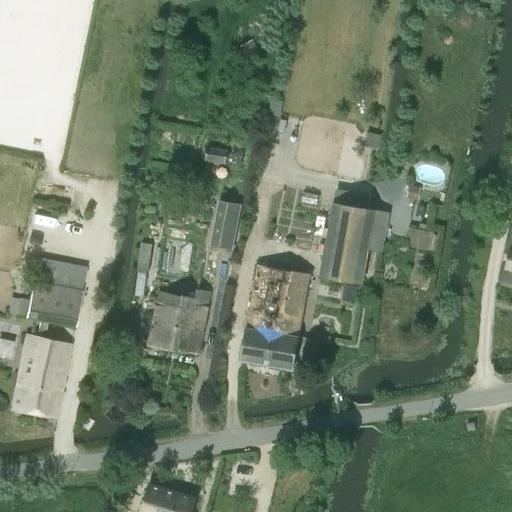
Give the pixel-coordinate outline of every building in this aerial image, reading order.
[(253,40),(240,47),(246,59),(259,52),(253,40)] [(279,117),(282,102),(271,100),(268,115),(279,117)] [(226,164),(229,152),(208,149),(206,160),(226,164)] [(407,197),(417,199),(419,188),(409,186),(407,197)] [(211,245),(232,249),(240,205),(219,201),(211,245)] [(333,202),(319,276),(361,283),(367,248),(361,247),(368,208),(333,202)] [(423,218),(426,207),(418,205),(415,216),(423,218)] [(511,285),(511,236),(503,284),(511,285)] [(246,327),(297,336),(309,273),(257,265),(246,327)] [(40,320),(36,338),(25,335),(11,409),(54,416),(70,345),(44,339),(48,321),(74,327),(81,292),(32,282),(25,317),(40,320)] [(197,353),(210,291),(172,286),(170,293),(158,291),(157,303),(154,302),(146,345),(197,353)] [(342,300),(355,301),(356,287),(342,286),(342,300)] [(291,369),(297,336),(246,327),(241,360),(291,369)] [(307,446),(297,446),(297,457),(307,456),(307,446)] [(190,511),(195,498),(148,484),(139,511),(190,511)]
